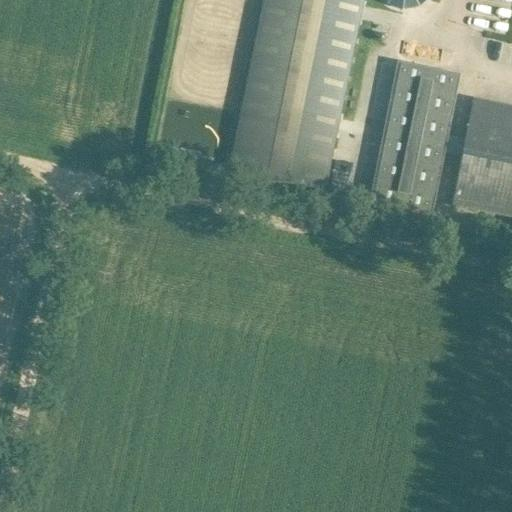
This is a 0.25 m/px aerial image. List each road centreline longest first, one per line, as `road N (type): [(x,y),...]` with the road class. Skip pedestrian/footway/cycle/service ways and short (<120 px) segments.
road 1 (track): [(69,174),(511,268)]
road 2 (track): [(2,511),(69,174)]
